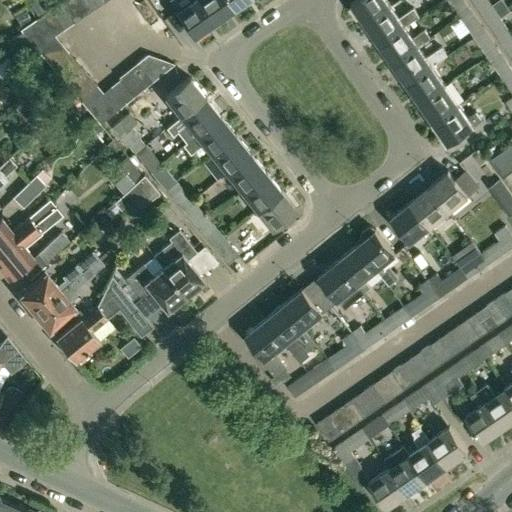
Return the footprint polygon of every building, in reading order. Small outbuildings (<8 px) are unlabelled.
[(73,0),(61,0),(60,1),(73,21),(83,14),(73,0)] [(87,0),(73,0),(83,14),(93,8),(87,0)] [(200,0),(188,0),(176,9),(194,35),(215,21),(200,0)] [(200,0),(215,21),(235,7),(229,0),(200,0)] [(355,0),(351,3),(365,22),(391,4),(387,0),(355,0)] [(464,0),(449,0),(460,15),(470,8),(464,0)] [(488,0),(482,0),(476,4),(490,24),(500,17),(488,0)] [(60,1),(49,8),(62,29),(73,21),(60,1)] [(399,17),(391,4),(365,22),(379,43),(405,25),(420,14),(414,6),(399,17)] [(49,8),(21,28),(55,34),(62,29),(49,8)] [(470,8),(460,15),(474,35),(484,28),(470,8)] [(511,33),(500,17),(490,24),(504,44),(511,38),(511,33)] [(379,43),(392,62),(419,44),(430,36),(424,28),(413,36),(405,25),(379,43)] [(55,34),(21,28),(45,56),(62,43),(55,34)] [(484,28),(474,35),(488,55),(498,48),(484,28)] [(62,43),(45,56),(51,64),(68,50),(62,43)] [(406,82),(432,64),(448,53),(443,45),(427,56),(419,44),(392,62),(406,82)] [(498,48),(488,55),(502,75),(511,68),(498,48)] [(68,50),(51,64),(58,72),(76,59),(68,50)] [(43,61),(35,53),(29,59),(36,67),(39,64),(43,61)] [(147,53),(138,60),(153,79),(173,63),(147,53)] [(14,63),(8,56),(0,61),(0,77),(2,80),(17,67),(14,63)] [(76,59),(58,72),(66,81),(82,67),(76,59)] [(138,60),(129,68),(143,87),(153,79),(138,60)] [(406,82),(420,102),(446,83),(432,64),(406,82)] [(82,67),(66,81),(73,90),(89,75),(82,67)] [(129,68),(118,76),(120,78),(133,95),(143,87),(129,68)] [(511,68),(502,75),(511,89),(511,97),(506,102),(511,110),(511,68)] [(89,75),(73,90),(79,97),(96,83),(89,75)] [(164,96),(180,115),(205,95),(189,76),(164,96)] [(120,78),(111,85),(124,102),(133,95),(120,78)] [(50,93),(41,82),(16,106),(26,116),(50,93)] [(96,83),(79,97),(100,121),(103,91),(96,83)] [(446,83),(420,102),(434,122),(460,104),(446,83)] [(103,91),(100,121),(121,104),(124,102),(111,85),(103,91)] [(77,95),(72,99),(78,105),(82,101),(77,95)] [(174,135),(187,124),(195,134),(220,114),(205,95),(180,115),(167,126),(174,135)] [(121,104),(100,121),(107,130),(112,125),(135,152),(145,144),(130,126),(136,120),(121,104)] [(460,104),(434,122),(448,142),(481,119),(476,110),(468,115),(460,104)] [(191,154),(203,144),(210,153),(235,133),(220,114),(195,134),(182,145),(191,154)] [(235,133),(210,153),(225,171),(250,151),(235,133)] [(503,177),(511,170),(511,143),(490,158),(503,177)] [(145,144),(135,152),(150,170),(160,162),(145,144)] [(250,151),(225,171),(241,191),(266,170),(250,151)] [(17,165),(10,157),(0,166),(0,184),(8,177),(6,174),(17,165)] [(160,162),(150,170),(166,189),(176,181),(160,162)] [(449,170),(431,185),(451,210),(481,185),(466,166),(454,176),(449,170)] [(266,170),(241,191),(256,209),(280,188),(266,170)] [(36,172),(14,195),(24,205),(47,183),(36,172)] [(123,210),(136,210),(159,191),(143,173),(115,200),(123,210)] [(176,181),(166,189),(181,207),(192,199),(176,181)] [(431,185),(412,200),(432,225),(451,210),(431,185)] [(280,188),(256,209),(271,228),(296,207),(280,188)] [(1,217),(0,217),(0,250),(34,223),(41,219),(56,205),(50,198),(12,230),(1,217)] [(192,199),(181,207),(198,226),(208,218),(192,199)] [(115,200),(104,208),(114,219),(123,210),(115,200)] [(412,200),(392,216),(412,241),(432,225),(412,200)] [(34,223),(0,250),(0,267),(8,277),(33,256),(24,245),(63,214),(56,205),(41,219),(34,223)] [(208,218),(198,226),(213,244),(223,236),(208,218)] [(501,239),(482,252),(489,262),(511,245),(511,233),(506,225),(496,232),(501,239)] [(377,229),(376,229),(374,227),(370,227),(363,232),(363,236),(365,238),(357,244),(377,269),(378,269),(390,284),(399,277),(387,261),(396,254),(377,229)] [(153,254),(163,265),(186,294),(205,279),(187,258),(197,250),(179,228),(169,236),(171,239),(153,254)] [(61,231),(38,253),(47,263),(70,241),(61,231)] [(223,236),(213,244),(228,262),(238,254),(223,236)] [(357,244),(339,259),(358,284),(365,292),(371,287),(365,279),(377,269),(357,244)] [(100,258),(101,257),(95,250),(64,276),(67,279),(58,286),(46,271),(21,292),(36,310),(88,268),(88,267),(100,258)] [(482,252),(462,266),(469,276),(489,262),(482,252)] [(106,263),(101,257),(100,258),(88,267),(88,268),(36,310),(50,328),(66,315),(66,314),(75,306),(68,299),(78,291),(76,288),(106,263)] [(339,259),(319,275),(345,307),(365,292),(358,284),(339,259)] [(143,262),(125,276),(141,295),(150,288),(167,309),(186,294),(163,265),(153,273),(143,262)] [(437,272),(428,279),(440,296),(469,276),(462,266),(442,280),(437,272)] [(91,329),(106,316),(119,306),(126,315),(137,306),(111,274),(97,304),(57,337),(75,359),(100,339),(91,329)] [(425,292),(406,305),(413,315),(440,296),(428,279),(420,285),(425,292)] [(303,287),(284,303),(304,327),(323,312),(303,287)] [(511,302),(505,292),(495,299),(508,317),(511,314),(511,302)] [(495,299),(486,305),(499,323),(508,317),(495,299)] [(266,317),(286,342),(301,361),(310,354),(295,335),(304,327),(284,303),(266,317)] [(406,305),(386,318),(393,328),(413,315),(406,305)] [(486,305),(477,311),(490,330),(499,323),(486,305)] [(477,311),(467,318),(480,336),(490,330),(477,311)] [(266,317),(246,333),(263,354),(260,356),(275,375),(287,365),(275,351),(286,342),(266,317)] [(361,325),(352,331),(364,348),(393,328),(386,318),(366,332),(361,325)] [(467,318),(458,324),(470,343),(480,336),(467,318)] [(458,324),(449,331),(461,349),(470,343),(458,324)] [(511,324),(500,333),(507,343),(511,339),(511,324)] [(348,344),(327,359),(335,369),(364,348),(352,331),(343,337),(348,344)] [(449,331),(440,337),(452,355),(461,349),(449,331)] [(500,333),(480,346),(487,356),(507,343),(500,333)] [(1,391),(0,390),(0,365),(2,361),(17,349),(18,350),(18,349),(7,335),(0,343),(0,405),(10,410),(23,391),(12,385),(1,391)] [(440,337),(430,344),(443,362),(452,355),(440,337)] [(430,344),(421,350),(433,368),(443,362),(430,344)] [(480,346),(460,360),(467,370),(487,356),(480,346)] [(421,350),(411,357),(424,375),(433,368),(421,350)] [(411,357),(402,363),(414,381),(424,375),(411,357)] [(327,359),(308,372),(315,382),(335,369),(327,359)] [(460,360),(431,380),(443,397),(452,391),(447,384),(467,370),(460,360)] [(402,363),(392,370),(405,388),(414,381),(402,363)] [(392,370),(383,376),(396,394),(405,388),(392,370)] [(308,372),(289,386),(296,396),(315,382),(308,372)] [(383,376),(374,382),(386,401),(396,394),(383,376)] [(431,380),(403,399),(410,410),(429,396),(434,403),(443,397),(431,380)] [(374,382),(364,389),(377,407),(386,401),(374,382)] [(488,383),(480,389),(505,425),(511,420),(511,392),(507,386),(495,394),(488,383)] [(364,389),(355,396),(368,413),(377,407),(364,389)] [(479,405),(466,414),(484,440),(505,425),(480,389),(472,395),(479,405)] [(355,396),(346,402),(359,420),(368,413),(355,396)] [(403,399),(383,413),(390,423),(410,410),(403,399)] [(346,402),(336,409),(349,427),(359,420),(346,402)] [(336,409),(327,415),(339,433),(349,427),(336,409)] [(383,413),(363,427),(370,437),(390,423),(383,413)] [(327,415),(317,422),(329,440),(339,433),(327,415)] [(430,439),(448,465),(468,451),(450,425),(430,439)] [(410,452),(429,478),(448,465),(430,439),(420,426),(413,431),(416,434),(415,439),(420,446),(410,452)] [(363,427),(334,447),(346,464),(356,457),(351,450),(370,437),(363,427)] [(384,457),(391,466),(409,492),(429,478),(410,452),(404,443),(384,457)] [(391,466),(369,480),(387,507),(409,492),(391,466)] [(22,511),(25,507),(0,496),(0,495),(0,511),(22,511)]
